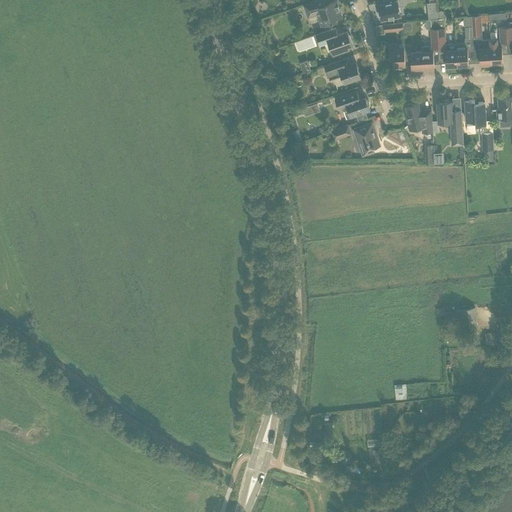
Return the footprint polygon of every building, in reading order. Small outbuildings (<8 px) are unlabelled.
[(314,0),(303,4),(308,17),(317,14),(321,26),(337,20),(336,18),(342,16),(336,0),(335,0),(321,5),(318,0),(314,0)] [(383,0),(384,3),(378,5),(379,11),(378,12),(379,18),(381,18),(381,20),(401,15),(398,5),(406,4),(406,2),(414,0),(413,0),(383,0)] [(472,26),(473,35),(480,35),(479,15),(471,15),(472,26)] [(432,48),(439,48),(437,18),(430,19),(431,28),(430,28),(432,48)] [(437,18),(439,48),(445,48),(445,50),(446,66),(457,65),(456,43),(446,43),(444,18),(437,18)] [(351,42),(353,42),(350,34),(349,34),(347,31),(338,34),(335,27),(315,34),(319,45),(328,42),(333,55),(350,49),(349,47),(353,46),(351,42)] [(497,38),(490,39),(491,63),(503,63),(502,46),(497,47),(497,38)] [(491,63),(490,39),(476,39),(476,48),(479,48),(480,64),(491,63)] [(468,65),(467,49),(470,49),(470,42),(456,43),(457,65),(468,65)] [(404,50),(404,48),(397,49),(396,43),(388,44),(389,58),(393,58),(393,65),(405,65),(404,50)] [(433,57),(433,51),(430,51),(429,49),(429,45),(421,46),(422,51),(423,68),(423,67),(424,70),(430,69),(430,67),(434,67),(433,57)] [(423,68),(422,51),(410,52),(411,68),(423,68)] [(300,63),(303,72),(311,69),(307,60),(300,63)] [(339,60),(324,65),(326,72),(329,80),(341,75),(344,84),(352,81),(361,77),(356,62),(351,64),(342,67),(339,60)] [(347,94),(334,98),(338,107),(341,106),(342,109),(345,110),(348,110),(350,117),(357,115),(366,112),(370,110),(369,107),(370,106),(370,105),(370,103),(369,101),(367,100),(365,97),(360,99),(356,90),(347,94)] [(499,109),(496,109),(497,118),(511,117),(511,125),(511,96),(498,98),(499,109)] [(478,99),(465,100),(466,115),(466,121),(467,121),(467,133),(480,132),(482,132),(486,132),(486,126),(485,111),(484,101),(478,101),(478,99)] [(437,102),(437,112),(438,122),(450,122),(452,145),(463,144),(461,109),(453,110),(453,101),(449,101),(448,100),(444,100),(444,101),(437,102)] [(407,115),(406,115),(410,130),(422,127),(422,132),(432,131),(431,109),(423,110),(423,111),(421,112),(418,103),(412,104),(411,103),(410,103),(408,104),(406,105),(407,106),(405,106),(407,115)] [(363,125),(353,129),(360,146),(363,144),(367,153),(371,152),(374,151),(373,147),(380,145),(372,122),(363,125)] [(331,131),(334,140),(351,134),(348,125),(331,131)] [(486,132),(482,132),(483,150),(494,149),(493,131),(492,131),(486,132)] [(434,163),(434,153),(433,144),(424,144),(425,163),(434,163)] [(475,307),(456,309),(457,318),(459,337),(465,336),(464,332),(474,331),(477,330),(475,313),(475,307)] [(495,332),(484,332),(484,344),(495,344),(495,332)]
